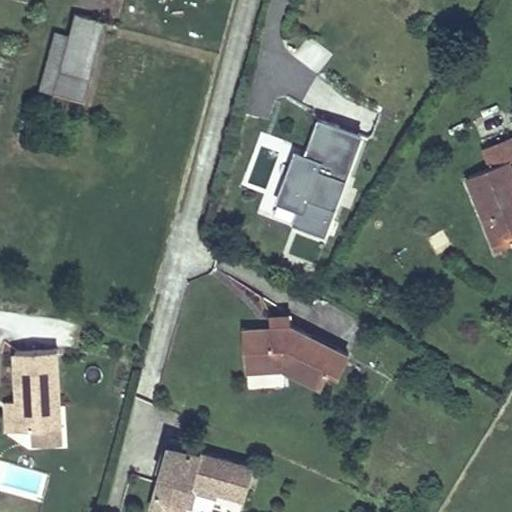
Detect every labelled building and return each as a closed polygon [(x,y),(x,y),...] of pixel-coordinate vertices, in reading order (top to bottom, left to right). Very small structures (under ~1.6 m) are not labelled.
[(66,34),(51,93),(83,101),(104,19),(72,12),(66,34)] [(51,93),(66,34),(51,30),(36,89),(51,93)] [(308,36),(293,54),(315,73),(330,54),(308,36)] [(0,118),(16,61),(0,56),(0,118)] [(277,202),(297,209),(291,224),(327,237),(363,134),(318,118),(306,154),(296,150),(277,202)] [(493,166),(469,175),(498,248),(511,242),(511,169),(508,160),(511,158),(511,137),(485,148),(493,166)] [(271,317),(271,327),(291,326),(291,316),(271,317)] [(348,354),(291,326),(271,327),(245,329),(248,369),(283,367),(321,386),(329,369),(338,374),(348,354)] [(57,350),(14,352),(17,401),(19,431),(61,428),(57,350)] [(8,431),(19,431),(17,401),(6,402),(8,431)] [(62,443),(61,428),(34,430),(35,445),(62,443)] [(244,495),(252,466),(171,444),(154,506),(177,511),(183,511),(191,485),(196,482),(244,495)]
